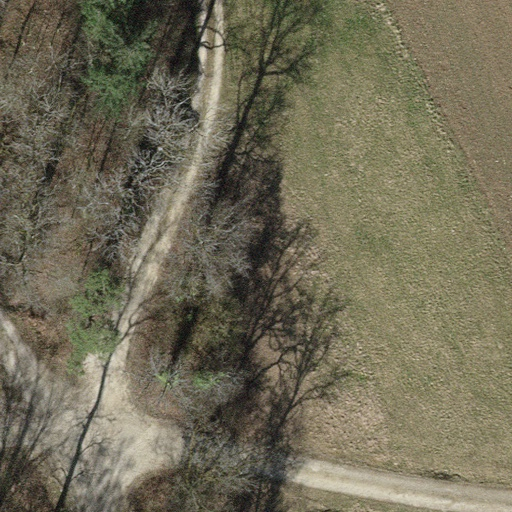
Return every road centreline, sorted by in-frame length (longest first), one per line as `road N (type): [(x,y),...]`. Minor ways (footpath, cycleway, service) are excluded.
road 1 (track): [(511,500),(376,485),(141,442),(0,447)]
road 2 (track): [(72,450),(100,357),(177,223),(225,31),(218,0)]
road 3 (track): [(0,353),(72,450)]
